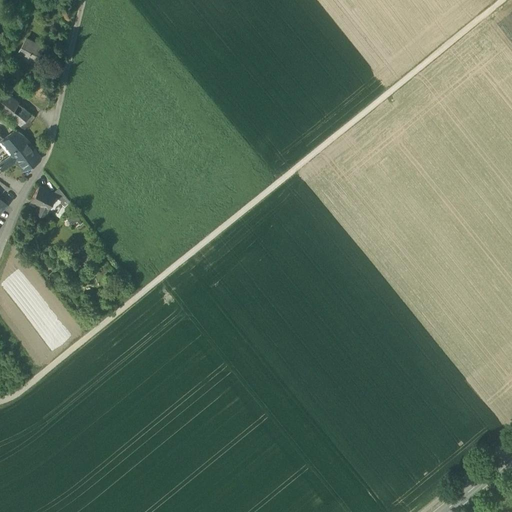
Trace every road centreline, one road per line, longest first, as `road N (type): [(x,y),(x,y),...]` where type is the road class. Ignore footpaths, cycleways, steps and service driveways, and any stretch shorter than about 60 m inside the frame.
road 1 (track): [(503,0),(0,405)]
road 2 (residential): [(57,108),(48,150),(0,251)]
